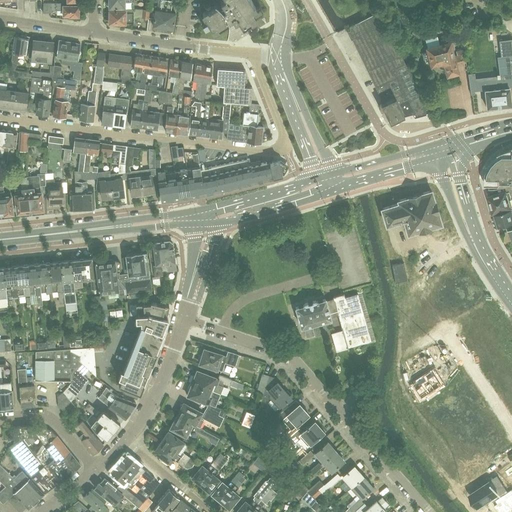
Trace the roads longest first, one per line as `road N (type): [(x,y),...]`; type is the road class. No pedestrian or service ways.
road 1 (residential): [(253,55),(284,135),(285,146),(273,152),(0,117)]
road 2 (unclassified): [(182,318),(291,355),(430,511)]
road 3 (residential): [(464,244),(405,302),(398,373),(412,406),(447,446),(474,511)]
road 4 (residential): [(253,55),(92,32)]
road 5 (secondary): [(439,157),(466,235),(500,279)]
road 6 (unclassified): [(123,439),(155,395),(182,318)]
road 7 (secondary): [(211,223),(331,188)]
road 8 (residential): [(95,470),(50,417),(0,418)]
